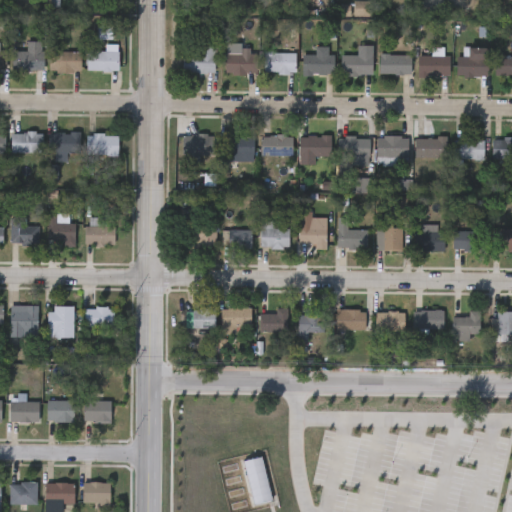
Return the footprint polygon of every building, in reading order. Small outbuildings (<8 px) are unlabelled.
[(113,36),(98,38),(97,26),(112,25),(113,36)] [(197,52),(197,45),(216,45),(216,72),(182,72),(182,52),(197,52)] [(333,73),(302,73),(302,52),(314,52),(314,46),(333,46),(333,73)] [(487,74),(459,74),(459,46),(487,46),(487,74)] [(86,69),(86,49),(119,49),(119,69),(86,69)] [(12,69),(12,50),(43,50),(43,69),(12,69)] [(50,71),(50,50),(81,50),(81,71),(50,71)] [(256,52),(256,73),(225,72),(225,52),(256,52)] [(295,52),(295,71),(263,71),(263,52),(295,52)] [(411,73),(379,73),(379,53),(411,53),(411,73)] [(341,74),(341,54),(372,54),(372,74),(341,74)] [(449,74),(418,75),(418,55),(449,54),(449,74)] [(511,54),(511,74),(495,74),(495,54),(511,54)] [(42,131),(42,151),(10,151),(10,131),(42,131)] [(79,131),(79,151),(67,151),(67,159),(54,159),(54,151),(48,151),(48,131),(79,131)] [(117,132),(117,153),(86,153),(86,132),(117,132)] [(215,153),(182,153),(182,134),(215,134),(215,153)] [(292,134),(292,155),(260,155),(260,134),(292,134)] [(331,155),(299,155),(299,134),(331,134),(331,155)] [(407,135),(407,162),(375,162),(375,135),(407,135)] [(253,136),(253,154),(221,154),(221,136),(253,136)] [(338,136),(369,136),(369,157),(338,157),(338,136)] [(415,156),(415,136),(445,136),(445,156),(415,156)] [(511,157),(492,157),(492,136),(511,136),(511,157)] [(484,138),(484,157),(453,157),(453,138),(484,138)] [(9,243),(9,215),(24,215),(24,223),(39,223),(39,243),(9,243)] [(273,228),(288,228),(288,247),(260,247),(260,220),(273,220),(273,228)] [(48,239),(48,221),(75,221),(75,245),(64,245),(64,239),(48,239)] [(376,222),(401,222),(401,249),(376,249),(376,222)] [(216,225),(216,247),(189,247),(189,225),(216,225)] [(325,247),(314,247),(314,243),(298,243),(298,225),(325,225),(325,247)] [(338,247),(338,227),(366,227),(366,247),(338,247)] [(511,251),(507,251),(507,249),(491,249),(491,228),(511,228),(511,251)] [(251,248),(228,248),(228,229),(251,229),(251,248)] [(480,230),(480,248),(452,248),(452,230),(480,230)] [(443,231),(443,249),(418,249),(418,231),(443,231)] [(10,341),(10,304),(37,304),(37,334),(20,334),(20,341),(10,341)] [(52,328),(49,328),(49,305),(73,305),(73,336),(52,336),(52,328)] [(84,324),(84,306),(114,306),(114,324),(84,324)] [(221,335),(221,307),(251,307),(251,325),(235,325),(235,335),(221,335)] [(259,330),(259,313),(276,313),(276,307),(287,307),(287,330),(259,330)] [(298,335),(298,307),(325,307),(325,335),(298,335)] [(215,309),(215,327),(190,327),(190,309),(215,309)] [(369,309),(369,329),(336,329),(336,309),(369,309)] [(442,328),(413,328),(413,309),(442,309),(442,328)] [(469,340),(452,340),(452,316),(468,316),(468,309),(479,309),(479,333),(469,333),(469,340)] [(511,310),(511,333),(495,333),(495,310),(511,310)] [(402,329),(375,329),(375,311),(402,311),(402,329)] [(73,420),(46,420),(46,398),(73,398),(73,420)] [(83,420),(83,398),(111,398),(111,420),(83,420)] [(37,399),(37,420),(9,420),(9,399),(37,399)] [(501,450),(511,450),(511,409),(501,410),(501,450)] [(228,416),(228,445),(219,444),(218,511),(491,511),(492,467),(458,467),(459,417),(440,417),(440,413),(385,413),(385,436),(277,435),(277,417),(228,416)] [(83,502),(83,481),(109,481),(109,502),(83,502)] [(10,482),(37,482),(37,503),(10,503),(10,482)] [(45,511),(45,482),(73,482),(73,502),(62,502),(62,511),(45,511)]
